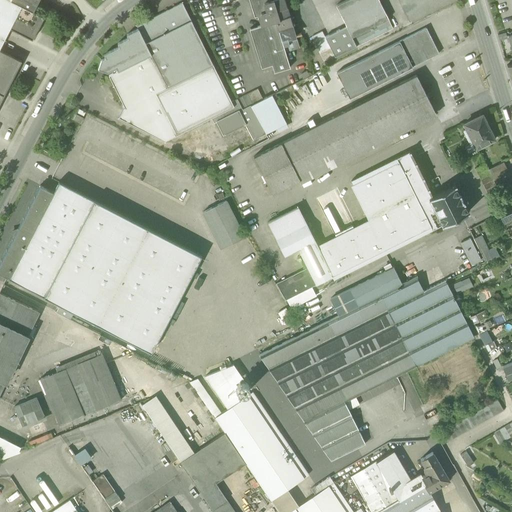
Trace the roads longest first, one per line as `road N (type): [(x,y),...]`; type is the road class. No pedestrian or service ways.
road 1 (unknown): [(282,270),(244,179),(245,161),(306,118),(332,70),(404,30),(470,14)]
road 2 (residential): [(132,0),(67,69),(0,195)]
road 3 (tertiary): [(474,0),(511,118)]
